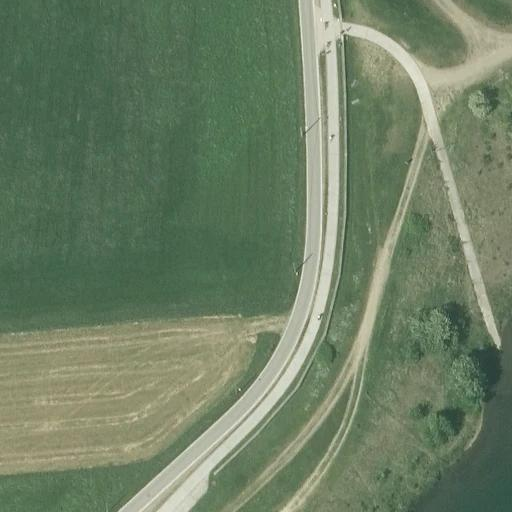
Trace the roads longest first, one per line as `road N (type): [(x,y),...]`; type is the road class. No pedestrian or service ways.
road 1 (unclassified): [(141,511),(272,376),(302,322),(313,246),(304,0)]
road 2 (track): [(429,122),(346,382),(320,422),(225,511)]
road 3 (track): [(417,81),(495,343)]
road 4 (track): [(290,511),(330,462),(355,401),(362,344)]
